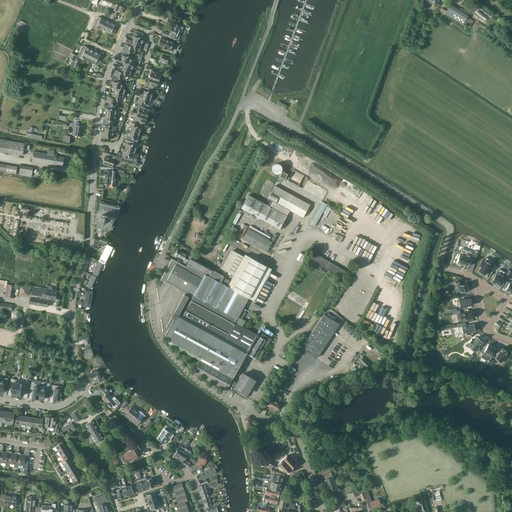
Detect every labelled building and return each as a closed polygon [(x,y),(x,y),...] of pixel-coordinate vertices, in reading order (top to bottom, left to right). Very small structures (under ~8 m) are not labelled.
[(111,3),(104,0),(101,7),(108,10),(111,3)] [(479,5),(477,7),(489,16),(489,17),(492,19),(494,16),(491,14),(479,5)] [(462,23),(468,14),(457,7),(456,9),(450,6),(446,13),(462,23)] [(478,11),(477,13),(486,20),(488,18),(478,11)] [(94,25),(100,29),(105,20),(98,17),(94,25)] [(182,23),(169,19),(167,22),(173,24),(171,29),(180,33),(181,32),(183,27),(183,26),(181,25),(182,23)] [(100,29),(107,32),(111,23),(105,20),(100,29)] [(107,32),(113,35),(117,26),(111,23),(107,32)] [(179,32),(171,30),(169,35),(163,32),(162,35),(175,40),(176,40),(178,41),(180,35),(178,34),(178,33),(179,32)] [(135,36),(133,42),(142,45),(144,39),(139,37),(139,38),(135,36)] [(173,43),(161,38),(158,45),(162,47),(166,49),(167,49),(170,50),(173,43)] [(142,45),(133,42),(131,46),(135,48),(135,49),(136,50),(139,51),(142,45)] [(131,46),(127,45),(125,50),(129,52),(129,53),(134,55),(136,50),(135,49),(135,48),(131,46)] [(87,55),(90,49),(84,46),(78,56),(85,59),(88,55),(87,55)] [(103,55),(90,49),(87,55),(88,55),(85,59),(98,66),(103,55)] [(133,56),(124,53),(121,61),(125,62),(129,64),(130,62),(131,63),(133,56)] [(169,58),(162,56),(161,60),(160,60),(159,62),(167,65),(169,58)] [(125,62),(123,67),(132,70),(134,64),(131,63),(130,62),(129,64),(125,62)] [(132,70),(123,67),(121,72),(126,74),(125,75),(126,75),(130,77),(132,70)] [(151,73),(149,78),(159,81),(161,73),(150,70),(149,73),(151,73)] [(121,72),(118,71),(115,76),(119,77),(119,78),(124,80),(126,75),(125,75),(126,74),(121,72)] [(159,81),(149,78),(147,83),(146,83),(145,86),(156,89),(159,81)] [(143,90),(142,96),(151,99),(154,90),(143,87),(142,90),(143,90)] [(124,95),(115,93),(113,98),(118,99),(117,101),(119,101),(122,102),(124,95)] [(151,99),(142,96),(140,100),(139,100),(138,103),(149,107),(151,99)] [(113,98),(110,97),(108,103),(112,104),(112,105),(117,106),(119,101),(117,101),(118,99),(113,98)] [(139,109),(137,114),(147,117),(150,109),(139,105),(138,108),(139,109)] [(147,117),(137,114),(136,118),(134,118),(133,121),(144,125),(147,117)] [(71,129),(73,130),(72,135),(82,137),(84,126),(79,126),(79,124),(78,122),(76,122),(75,122),(74,124),(74,125),(72,124),(71,129)] [(132,126),(130,131),(140,134),(142,126),(131,122),(130,125),(132,126)] [(140,134),(130,131),(128,136),(127,135),(126,138),(137,142),(140,134)] [(0,139),(0,151),(23,155),(25,143),(0,139)] [(127,144),(126,149),(135,152),(138,144),(127,140),(126,143),(127,144)] [(135,152),(126,149),(124,154),(123,153),(122,156),(133,160),(135,152)] [(54,151),(48,150),(47,153),(34,151),(32,162),(52,165),(52,164),(62,166),(64,157),(54,156),(54,151)] [(122,158),(110,154),(109,157),(108,157),(105,156),(103,164),(112,167),(114,163),(116,164),(117,160),(121,162),(122,158)] [(0,163),(0,171),(16,174),(17,167),(0,163)] [(33,167),(20,165),(19,175),(31,177),(33,167)] [(104,184),(110,185),(111,171),(112,168),(104,167),(104,170),(101,170),(101,175),(105,175),(104,184)] [(268,198),(303,217),(310,205),(274,186),(268,198)] [(287,216),(248,195),(241,208),(280,229),(282,224),(284,225),(287,220),(285,219),(287,216)] [(120,206),(101,201),(98,211),(95,221),(97,225),(97,228),(106,230),(106,228),(108,229),(110,227),(120,206)] [(272,242),(248,229),(242,238),(267,252),(272,242)] [(106,245),(98,262),(104,265),(112,248),(106,245)] [(460,252),(457,263),(468,266),(470,258),(472,259),(475,260),(478,251),(475,250),(474,253),(466,250),(462,249),(461,249),(460,252)] [(161,278),(160,281),(162,282),(184,294),(172,317),(174,318),(168,329),(165,335),(170,338),(168,342),(200,360),(194,372),(227,390),(242,361),(246,355),(254,340),(257,342),(249,355),(255,358),(262,346),(265,340),(269,343),(271,339),(262,334),(260,337),(256,335),(257,334),(235,323),(238,317),(242,319),(245,312),(242,310),(249,298),(255,301),(272,269),(267,266),(266,266),(258,262),(250,257),(245,254),(244,256),(243,256),(231,250),(221,268),(227,272),(234,275),(232,278),(237,281),(233,289),(229,287),(230,286),(232,287),(235,282),(226,277),(224,282),(223,281),(222,283),(221,283),(224,276),(212,270),(212,269),(210,268),(207,267),(204,265),(189,257),(188,260),(186,259),(184,259),(182,263),(173,258),(172,260),(164,275),(161,278)] [(187,255),(178,250),(175,255),(183,259),(184,257),(186,258),(187,255)] [(345,271),(314,252),(310,260),(341,278),(345,271)] [(481,267),(478,271),(480,272),(480,273),(482,274),(483,274),(484,275),(493,261),(486,257),(484,261),(483,260),(479,266),(481,267)] [(98,276),(102,265),(97,263),(93,274),(98,276)] [(492,280),(491,281),(497,285),(503,276),(503,275),(505,273),(499,269),(498,272),(497,272),(495,277),(494,276),(492,279),(492,280)] [(91,289),(96,277),(91,275),(87,287),(91,289)] [(507,281),(503,287),(506,289),(505,290),(511,294),(511,292),(511,279),(511,281),(511,280),(510,283),(507,281)] [(455,282),(454,282),(456,289),(457,289),(457,290),(459,289),(460,292),(461,292),(461,293),(464,292),(464,291),(469,290),(467,283),(463,284),(462,280),(455,282)] [(16,286),(7,284),(5,296),(14,298),(16,286)] [(42,298),(46,298),(48,289),(33,286),(31,296),(42,298)] [(55,300),(57,290),(48,289),(46,298),(48,299),(55,300)] [(90,308),(93,291),(86,290),(83,307),(90,308)] [(47,307),(48,301),(47,301),(48,299),(42,298),(41,300),(31,298),(30,304),(47,307)] [(470,298),(457,301),(458,308),(472,305),(470,298)] [(13,304),(0,302),(0,309),(11,311),(13,304)] [(455,311),(451,312),(452,315),(457,314),(458,321),(473,318),(471,311),(460,313),(460,310),(457,311),(455,311)] [(339,324),(324,314),(302,348),(317,358),(339,324)] [(511,325),(507,322),(503,328),(511,333),(511,325)] [(465,325),(458,327),(459,334),(463,333),(464,335),(470,334),(470,332),(475,331),(475,329),(476,328),(475,326),(474,325),(474,324),(465,325)] [(473,339),(468,345),(469,346),(468,347),(473,352),(483,342),(482,341),(482,339),(480,338),(479,338),(477,337),(474,341),(473,339)] [(86,358),(88,357),(93,356),(91,348),(90,345),(89,338),(84,339),(85,346),(86,346),(87,349),(84,349),(86,358)] [(483,354),(481,357),(486,360),(491,354),(495,348),(488,344),(482,354),(483,354)] [(502,348),(495,359),(501,363),(502,361),(502,362),(504,359),(504,358),(508,351),(506,350),(507,350),(504,348),(503,349),(502,348)] [(363,357),(359,361),(366,367),(371,365),(363,357)] [(99,382),(105,379),(103,376),(100,377),(99,375),(99,374),(97,369),(89,373),(92,378),(96,376),(99,382)] [(247,394),(255,379),(244,373),(237,383),(234,382),(230,390),(245,398),(246,398),(246,397),(247,395),(247,394)] [(0,377),(0,391),(3,392),(4,384),(7,384),(8,378),(5,378),(5,379),(0,377)] [(11,378),(10,384),(13,385),(12,393),(17,394),(20,380),(14,379),(11,378)] [(17,394),(23,395),(25,387),(28,387),(29,380),(26,380),(26,381),(20,380),(17,394)] [(32,382),(31,388),(34,389),(32,397),(38,398),(40,385),(34,384),(35,382),(32,382)] [(40,385),(38,398),(44,399),(45,391),(48,391),(49,385),(46,385),(40,385)] [(59,399),(61,387),(51,385),(50,391),(53,391),(52,398),(59,399)] [(102,397),(107,402),(117,393),(116,391),(110,396),(108,393),(109,391),(106,387),(101,391),(104,395),(102,397)] [(119,395),(117,393),(107,402),(111,407),(112,406),(114,408),(122,402),(117,397),(119,395)] [(267,405),(277,410),(280,404),(279,403),(282,398),(272,393),(270,398),(270,399),(267,405)] [(125,415),(131,420),(138,411),(132,406),(125,415)] [(82,419),(77,411),(68,416),(71,422),(75,420),(77,423),(82,419)] [(144,416),(138,411),(131,420),(137,425),(144,416)] [(57,418),(51,417),(50,428),(54,428),(55,426),(55,432),(59,432),(59,429),(57,425),(58,422),(56,422),(57,418)] [(90,431),(87,432),(88,434),(91,433),(97,442),(103,438),(92,420),(85,424),(90,431)] [(74,426),(71,422),(61,428),(63,432),(74,426)] [(174,435),(164,429),(157,439),(165,444),(167,440),(169,442),(174,435)] [(289,448),(294,445),(290,438),(285,441),(289,448)] [(55,446),(58,450),(66,446),(63,441),(55,446)] [(177,461),(185,449),(180,445),(176,451),(173,449),(169,455),(172,457),(172,458),(177,461)] [(58,450),(61,455),(68,450),(66,446),(58,450)] [(128,462),(139,456),(134,448),(123,455),(122,456),(122,457),(120,458),(123,463),(125,462),(126,462),(128,462)] [(177,461),(182,464),(188,456),(191,452),(186,448),(185,449),(177,461)] [(61,455),(64,460),(70,457),(71,456),(68,450),(61,455)] [(9,466),(10,464),(9,464),(11,453),(11,451),(8,451),(8,452),(2,452),(0,463),(6,463),(5,466),(9,466)] [(14,467),(18,468),(19,465),(18,465),(20,454),(20,452),(17,452),(16,454),(11,453),(9,464),(10,464),(15,464),(14,467)] [(182,464),(189,469),(197,463),(197,462),(195,460),(192,458),(194,455),(191,452),(188,456),(182,464)] [(18,468),(27,469),(29,454),(26,453),(25,455),(20,454),(18,465),(19,465),(18,468)] [(197,462),(197,463),(201,467),(210,460),(206,455),(197,462)] [(296,465),(287,455),(277,465),(275,468),(275,469),(284,474),(286,472),(287,473),(296,465)] [(61,461),(64,466),(72,461),(70,457),(64,460),(61,461)] [(67,471),(75,466),(72,461),(64,466),(67,471)] [(189,469),(194,476),(199,474),(202,473),(201,471),(203,470),(201,467),(197,463),(189,469)] [(328,491),(338,488),(333,476),(327,464),(321,467),(322,471),(318,473),(321,477),(323,476),(324,479),(328,491)] [(216,465),(203,472),(206,478),(217,472),(215,469),(218,468),(216,465)] [(274,473),(283,477),(283,475),(284,474),(275,469),(273,468),(264,465),(263,467),(271,469),(270,472),(271,472),(274,473)] [(70,477),(79,472),(75,466),(67,471),(70,477)] [(74,482),(82,477),(79,472),(70,477),(74,482)] [(203,472),(202,473),(199,474),(194,476),(194,477),(198,485),(202,482),(202,480),(206,478),(203,472)] [(265,481),(281,484),(283,477),(274,473),(271,472),(270,479),(266,478),(265,481)] [(147,479),(146,477),(141,478),(144,489),(149,488),(147,479)] [(144,489),(141,478),(136,480),(139,491),(144,489)] [(217,480),(198,486),(200,490),(207,488),(210,486),(210,487),(218,484),(217,480)] [(281,484),(269,482),(268,487),(280,490),(281,484)] [(174,492),(184,489),(182,483),(172,486),(174,492)] [(127,487),(126,484),(120,486),(121,488),(124,496),(129,495),(127,487)] [(274,496),(278,497),(280,490),(266,487),(265,495),(274,496)] [(439,487),(433,489),(436,501),(441,499),(439,491),(440,490),(439,487)] [(176,498),(186,495),(184,489),(174,492),(176,498)] [(367,489),(364,490),(364,491),(367,498),(366,498),(367,502),(367,503),(369,508),(380,504),(378,498),(371,501),(367,489)] [(147,494),(148,500),(157,497),(158,497),(156,491),(147,494)] [(350,493),(343,495),(345,501),(352,499),(350,493)] [(5,494),(2,494),(1,501),(5,501),(4,507),(8,507),(8,504),(16,505),(17,501),(16,500),(17,496),(5,495),(5,494)] [(188,501),(186,495),(176,498),(178,504),(185,501),(188,501)] [(263,511),(269,511),(270,509),(266,508),(266,504),(267,504),(267,502),(276,504),(278,497),(274,496),(265,495),(262,503),(261,503),(260,507),(258,506),(257,511),(263,511)] [(37,511),(38,507),(35,506),(36,500),(32,499),(32,496),(27,496),(26,511),(30,511),(34,511),(37,511)] [(98,497),(94,498),(95,502),(97,501),(99,511),(109,511),(106,502),(108,501),(107,498),(99,500),(98,497)] [(281,498),(278,511),(283,511),(284,509),(285,509),(285,508),(287,508),(288,507),(294,508),(294,504),(289,503),(289,499),(281,498)] [(423,500),(423,499),(420,499),(421,500),(418,501),(421,511),(422,510),(422,511),(426,511),(423,500)] [(158,501),(150,504),(151,509),(162,506),(160,501),(158,501)] [(178,510),(187,507),(185,501),(178,504),(176,504),(178,510)] [(41,507),(38,507),(37,511),(55,511),(56,504),(52,503),(52,506),(41,505),(41,507)]
